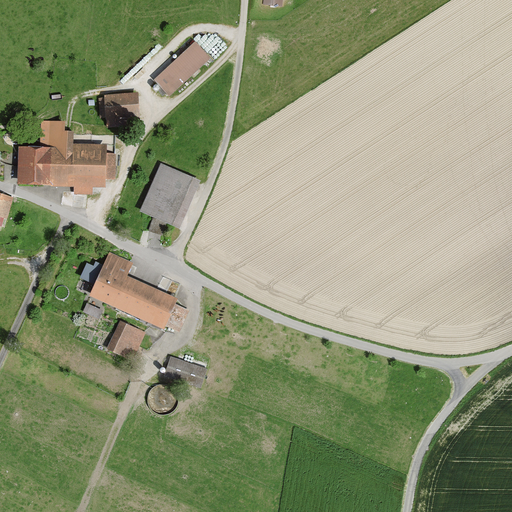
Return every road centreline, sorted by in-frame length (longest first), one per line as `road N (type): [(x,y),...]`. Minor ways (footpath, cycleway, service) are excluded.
road 1 (unclassified): [(0,185),(263,312),(438,362),(491,357)]
road 2 (track): [(244,0),(227,134),(170,265)]
road 3 (unclassified): [(491,357),(427,427),(403,511)]
road 4 (track): [(0,366),(68,214)]
